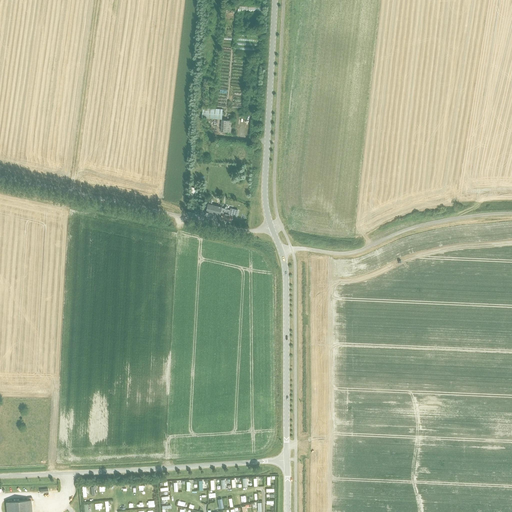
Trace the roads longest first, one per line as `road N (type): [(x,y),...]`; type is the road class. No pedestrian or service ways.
road 1 (unclassified): [(0,475),(286,460)]
road 2 (tertiary): [(286,460),(286,287),(270,227)]
road 3 (tertiary): [(270,227),(264,193),(275,0)]
road 4 (track): [(511,214),(444,220),(346,255),(291,249)]
road 5 (track): [(199,221),(0,176)]
